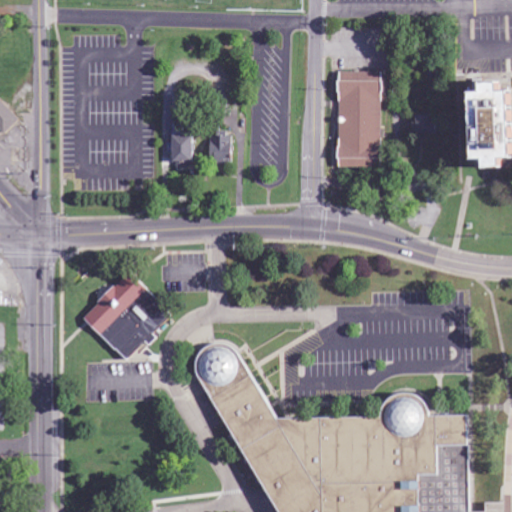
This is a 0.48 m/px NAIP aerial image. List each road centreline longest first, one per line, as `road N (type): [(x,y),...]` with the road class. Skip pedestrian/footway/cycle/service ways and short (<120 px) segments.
road 1 (tertiary): [(511,269),(309,229),(37,234)]
road 2 (tertiary): [(38,511),(37,234)]
road 3 (tertiary): [(37,234),(39,0)]
road 4 (residential): [(309,229),(314,0)]
